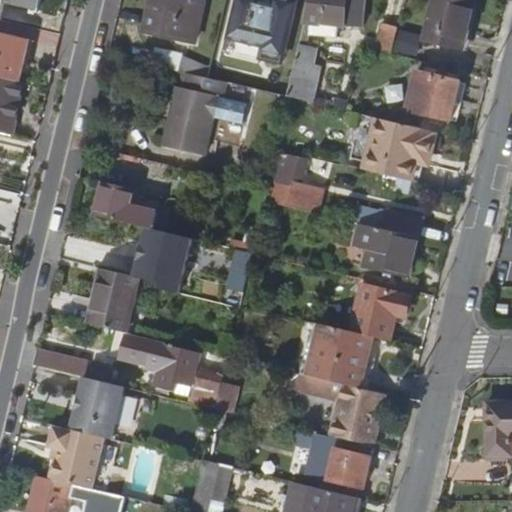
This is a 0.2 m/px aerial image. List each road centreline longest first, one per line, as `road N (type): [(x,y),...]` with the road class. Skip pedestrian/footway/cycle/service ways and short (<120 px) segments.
road 1 (residential): [(0,397),(94,0)]
road 2 (residential): [(451,355),(511,92)]
road 3 (residential): [(413,511),(451,355)]
